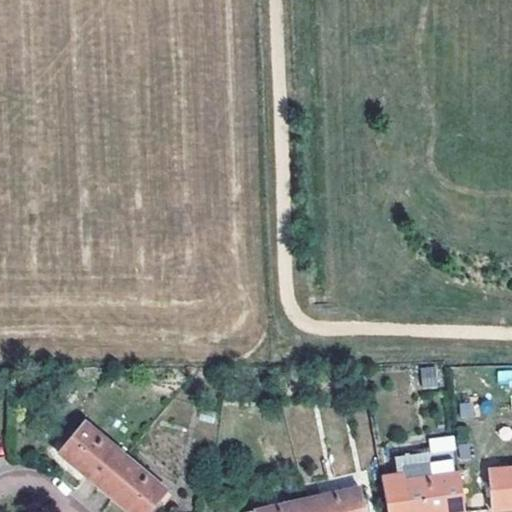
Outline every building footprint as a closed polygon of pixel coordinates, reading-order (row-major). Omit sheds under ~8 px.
[(422,388),(437,387),(436,366),(421,366),(422,388)] [(511,370),(498,371),(498,383),(511,382),(511,370)] [(127,455),(87,421),(59,454),(98,488),(127,455)] [(465,511),(456,450),(402,458),(404,472),(409,511),(465,511)] [(127,455),(98,488),(126,511),(146,511),(167,489),(127,455)] [(495,511),(511,510),(511,468),(488,471),(491,511),(495,511)] [(409,511),(404,472),(381,475),(388,511),(409,511)] [(364,511),(359,487),(306,498),(308,511),(364,511)] [(308,511),(306,498),(244,511),(308,511)]
